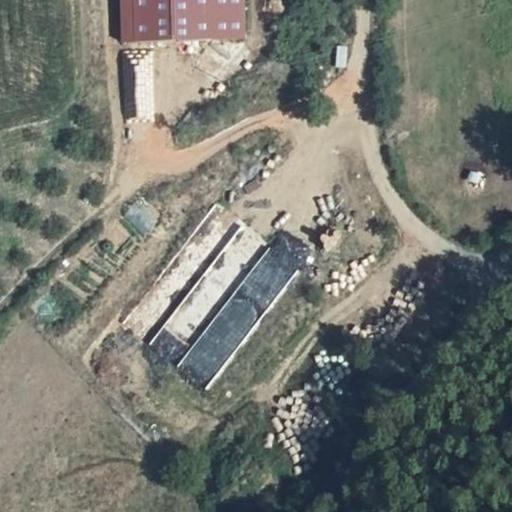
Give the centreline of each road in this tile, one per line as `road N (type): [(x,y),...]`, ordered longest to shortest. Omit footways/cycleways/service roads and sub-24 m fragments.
road 1 (unclassified): [(506,283),(436,245),(385,192),(360,92),(365,0)]
road 2 (unclassified): [(506,283),(325,511)]
